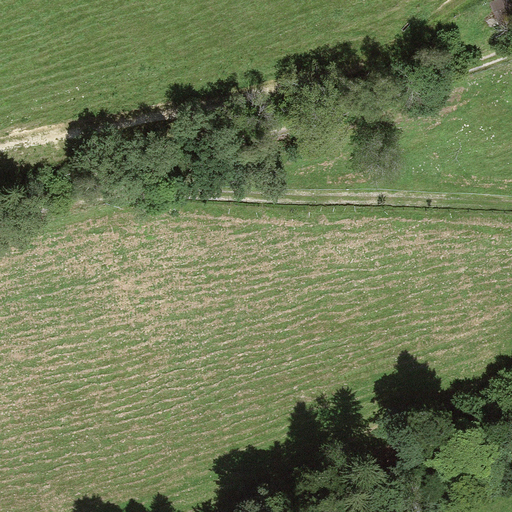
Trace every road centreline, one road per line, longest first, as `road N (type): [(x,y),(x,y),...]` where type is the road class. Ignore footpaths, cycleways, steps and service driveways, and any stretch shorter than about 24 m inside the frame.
road 1 (track): [(0,217),(511,52)]
road 2 (track): [(511,205),(78,186)]
